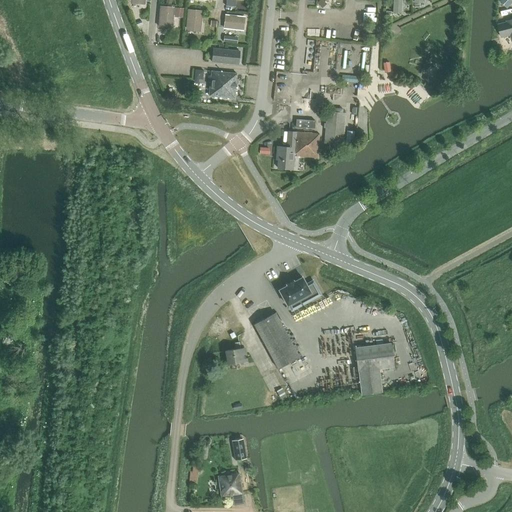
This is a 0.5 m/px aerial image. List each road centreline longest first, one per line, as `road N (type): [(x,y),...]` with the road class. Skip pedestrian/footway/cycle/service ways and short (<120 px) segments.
road 1 (unclassified): [(169,511),(176,423),(199,321),(219,296),(293,241)]
road 2 (secondary): [(456,463),(454,388),(430,312),(402,287),(331,257)]
road 3 (tertiary): [(331,257),(363,205),(511,117)]
road 4 (unclassified): [(197,176),(257,122),(271,0)]
road 5 (tertiary): [(154,118),(0,104)]
road 6 (secondary): [(154,118),(109,0)]
